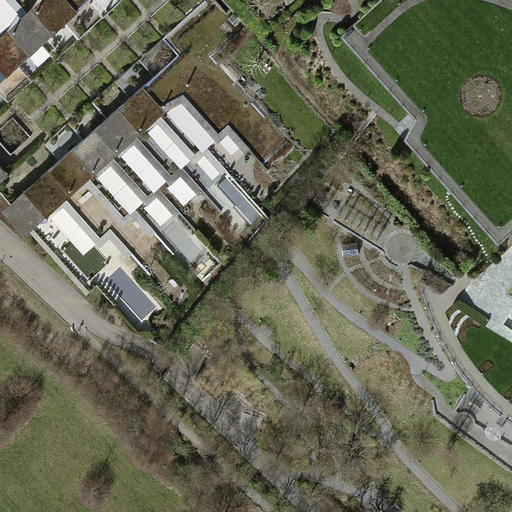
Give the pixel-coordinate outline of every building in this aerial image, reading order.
[(0,0),(0,33),(1,34),(0,35),(0,55),(14,71),(48,48),(57,57),(81,38),(69,24),(38,52),(17,27),(25,12),(14,0),(0,0)] [(14,0),(25,12),(17,27),(38,52),(69,24),(81,38),(105,16),(90,0),(61,27),(41,5),(44,0),(14,0)] [(44,0),(41,5),(61,27),(90,0),(105,16),(122,0),(84,0),(81,3),(77,0),(44,0)] [(225,0),(207,0),(166,35),(181,54),(150,82),(167,102),(187,95),(222,135),(232,126),(266,162),(296,135),(222,49),(248,26),(225,0)] [(0,92),(11,104),(57,57),(48,48),(14,71),(0,55),(0,35),(1,34),(0,33),(0,92)] [(181,54),(166,35),(142,58),(154,71),(125,101),(145,125),(164,116),(200,158),(209,149),(244,184),(266,162),(232,126),(222,135),(187,95),(167,102),(150,82),(181,54)] [(154,71),(142,58),(119,78),(129,91),(100,123),(120,147),(139,138),(174,178),(185,169),(220,208),(244,184),(209,149),(200,158),(164,116),(145,125),(125,101),(154,71)] [(129,91),(119,78),(95,99),(105,112),(76,144),(98,170),(117,161),(150,199),(161,190),(199,232),(220,208),(185,169),(174,178),(139,138),(120,147),(100,123),(129,91)] [(0,113),(11,104),(0,92),(0,113)] [(95,99),(45,142),(57,155),(28,187),(49,211),(67,204),(102,242),(111,234),(129,253),(151,276),(199,232),(161,190),(150,199),(117,161),(98,170),(76,144),(105,112),(95,99)] [(57,155),(45,142),(0,185),(0,189),(12,204),(6,211),(25,233),(33,227),(88,288),(129,253),(111,234),(102,242),(67,204),(49,211),(28,187),(57,155)] [(511,278),(499,300),(434,257),(417,283),(425,310),(449,359),(482,399),(511,423),(511,278)]
